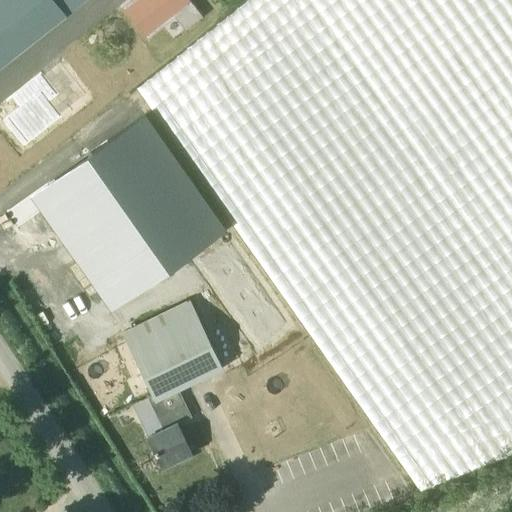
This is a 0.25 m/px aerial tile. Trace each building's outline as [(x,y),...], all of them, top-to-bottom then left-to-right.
[(41,0),(0,0),(0,69),(61,30),(41,0)] [(144,36),(186,2),(184,0),(138,0),(125,11),(144,36)] [(42,99),(28,108),(46,136),(86,110),(75,93),(84,87),(69,65),(34,87),(42,99)] [(110,310),(226,230),(144,112),(87,152),(99,169),(40,210),(110,310)] [(140,417),(148,436),(147,436),(162,467),(192,453),(177,423),(192,416),(179,390),(223,369),(208,336),(190,299),(156,314),(121,331),(152,395),(147,397),(153,411),(140,417)]
